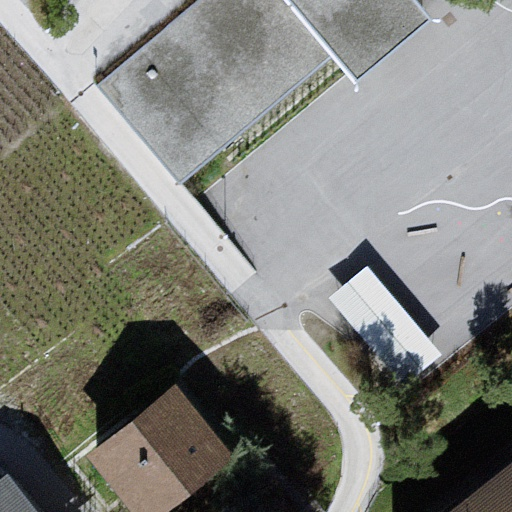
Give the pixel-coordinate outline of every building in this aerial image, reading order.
[(220,0),(117,84),(190,173),(329,61),(348,84),(436,12),(425,0),(220,0)] [(373,257),(336,283),(401,373),(438,346),(373,257)] [(174,379),(80,452),(126,511),(157,511),(232,454),(174,379)] [(511,511),(511,457),(440,511),(511,511)] [(34,511),(1,470),(0,470),(0,511),(34,511)]
